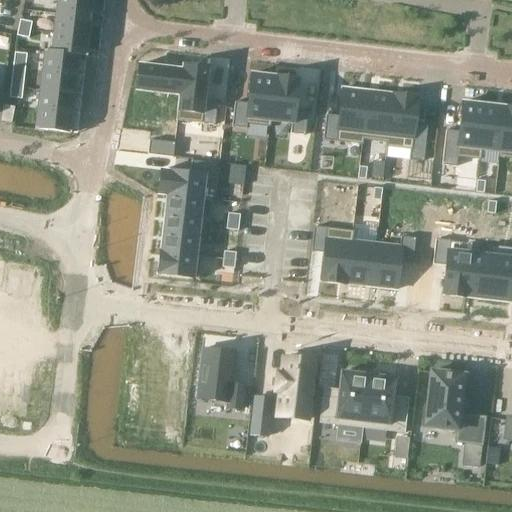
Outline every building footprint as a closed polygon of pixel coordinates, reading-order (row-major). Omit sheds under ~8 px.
[(56,0),(55,15),(90,19),(92,0),(56,0)] [(55,15),(53,34),(88,38),(90,19),(55,15)] [(19,21),(18,29),(30,31),(31,23),(19,21)] [(18,29),(16,37),(28,39),(30,31),(18,29)] [(50,54),(79,57),(85,58),(86,58),(88,38),(53,34),(51,52),(50,54)] [(34,131),(70,135),(70,134),(79,57),(50,54),(51,52),(43,52),(34,131)] [(14,53),(13,61),(25,62),(26,55),(14,53)] [(13,61),(12,68),(25,70),(25,62),(13,61)] [(139,66),(136,92),(179,97),(182,71),(139,66)] [(179,97),(177,112),(203,115),(208,70),(183,67),(182,71),(179,97)] [(12,68),(11,76),(24,77),(25,70),(12,68)] [(234,103),(231,128),(246,130),(247,120),(269,123),(274,78),(251,75),(247,104),(234,103)] [(11,76),(11,84),(23,85),(24,77),(11,76)] [(274,78),(269,123),(291,125),(290,135),(304,136),(307,111),(294,110),(298,80),(274,78)] [(11,84),(10,91),(22,92),(23,85),(11,84)] [(326,116),(323,141),(337,143),(338,133),(362,136),(367,92),(342,89),(338,117),(326,116)] [(10,91),(9,99),(21,100),(22,92),(10,91)] [(367,92),(362,136),(387,139),(392,95),(367,92)] [(392,95),(387,139),(411,142),(410,151),(424,153),(427,128),(414,126),(417,98),(392,95)] [(445,131),(442,157),(457,158),(458,149),(480,151),(485,106),(461,103),(458,133),(445,131)] [(11,124),(14,108),(3,106),(0,122),(11,124)] [(485,106),(480,151),(499,153),(504,108),(485,106)] [(511,109),(504,108),(499,153),(511,154),(511,109)] [(149,141),(147,155),(172,158),(174,144),(149,141)] [(160,171),(157,196),(166,197),(166,196),(202,200),(205,178),(214,179),(216,165),(191,162),(190,175),(160,171)] [(359,168),(357,180),(365,181),(366,169),(359,168)] [(477,175),(476,188),(483,188),(485,176),(477,175)] [(374,189),(372,201),(380,202),(382,189),(374,189)] [(166,197),(164,215),(200,219),(202,200),(166,196),(166,197)] [(488,202),(487,214),(495,215),(496,203),(488,202)] [(228,214),(227,222),(239,224),(240,216),(228,214)] [(164,215),(162,234),(198,238),(200,219),(164,215)] [(227,222),(226,230),(238,231),(239,224),(227,222)] [(313,228),(310,253),(323,254),(320,282),(346,285),(351,242),(326,239),(328,229),(313,228)] [(162,234),(159,253),(196,257),(198,238),(162,234)] [(375,244),(370,288),(396,291),(399,263),(412,265),(415,239),(400,238),(399,247),(375,244)] [(435,239),(432,264),(445,265),(441,296),(465,299),(470,254),(447,251),(449,240),(435,239)] [(351,242),(346,285),(370,288),(375,244),(351,242)] [(159,253),(157,275),(193,280),(196,257),(159,253)] [(224,253),(223,260),(235,262),(236,254),(224,253)] [(470,254),(465,299),(484,301),(489,256),(470,254)] [(511,258),(489,256),(484,301),(508,304),(511,273),(511,258)] [(223,260),(222,268),(234,270),(235,262),(223,260)] [(0,267),(0,293),(32,297),(33,297),(36,271),(4,268),(0,267)] [(0,318),(29,322),(32,297),(0,293),(0,318)] [(156,347),(141,345),(139,361),(132,360),(131,376),(136,377),(134,397),(185,402),(188,377),(172,375),(175,346),(157,344),(156,347)] [(0,373),(23,376),(26,351),(0,347),(0,373)] [(203,351),(197,401),(228,404),(227,411),(241,412),(243,388),(232,387),(235,354),(203,351)] [(254,397),(249,435),(268,437),(271,416),(308,421),(315,363),(307,362),(307,358),(291,356),(291,360),(283,359),(281,375),(277,374),(275,392),(279,393),(277,404),(272,403),(272,400),(254,397)] [(322,398),(319,424),(362,429),(368,376),(364,375),(364,372),(345,370),(345,373),(342,373),(339,391),(338,400),(322,398)] [(430,372),(423,427),(456,431),(455,443),(464,444),(481,446),(484,418),(460,415),(464,376),(430,372)] [(0,399),(21,402),(24,376),(23,376),(0,373),(0,399)] [(368,376),(362,429),(404,434),(407,408),(392,406),(393,397),(395,379),(391,379),(391,375),(372,373),(372,376),(368,376)] [(498,466),(500,449),(488,448),(486,465),(498,466)]
